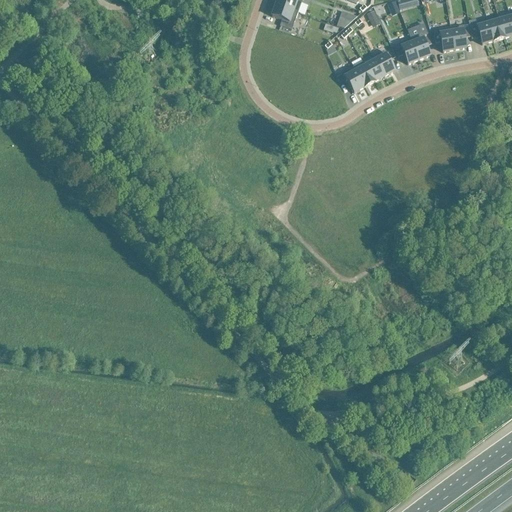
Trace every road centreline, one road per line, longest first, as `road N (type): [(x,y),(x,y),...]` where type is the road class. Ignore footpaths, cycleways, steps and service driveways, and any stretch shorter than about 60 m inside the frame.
road 1 (unclassified): [(302,405),(0,86)]
road 2 (residential): [(260,0),(245,44),(245,79),(265,110),(299,127),(327,127),(410,84),(511,58)]
